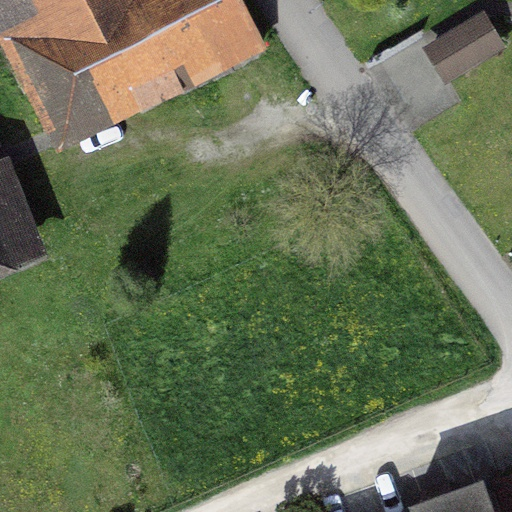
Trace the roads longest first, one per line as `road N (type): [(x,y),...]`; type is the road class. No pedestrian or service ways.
road 1 (residential): [(290,0),(511,312)]
road 2 (residential): [(511,383),(216,511)]
